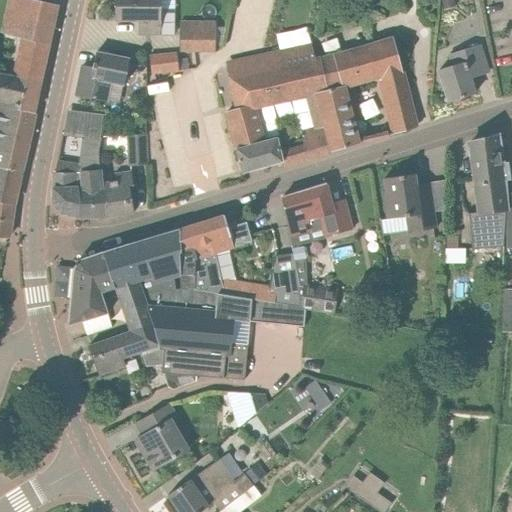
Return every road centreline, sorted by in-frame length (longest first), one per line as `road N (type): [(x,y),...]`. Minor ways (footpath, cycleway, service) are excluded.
road 1 (residential): [(32,247),(117,234),(511,109)]
road 2 (secondary): [(32,247),(38,169),(73,0)]
road 3 (unknown): [(219,202),(175,78)]
road 4 (secondary): [(91,461),(44,339)]
